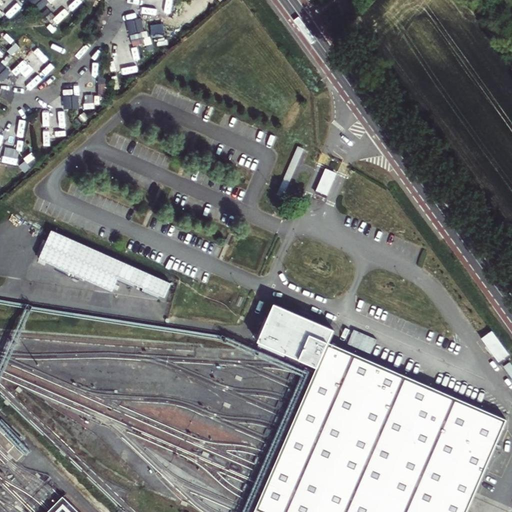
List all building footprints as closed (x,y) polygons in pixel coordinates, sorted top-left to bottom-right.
[(30,0),(39,9),(48,1),(47,0),(30,0)] [(144,40),(142,18),(129,19),(130,41),(144,40)] [(163,23),(151,24),(153,41),(165,40),(163,23)] [(0,79),(2,82),(11,72),(0,62),(0,79)] [(64,96),(65,108),(79,107),(79,95),(64,96)] [(44,127),(44,137),(52,137),(52,127),(44,127)] [(326,170),(316,193),(326,197),(336,174),(326,170)] [(27,243),(35,224),(18,217),(13,228),(8,226),(0,243),(5,245),(10,236),(27,243)] [(52,233),(39,276),(55,280),(68,238),(52,233)] [(168,301),(176,281),(75,243),(63,274),(93,285),(97,274),(168,301)] [(329,343),(334,330),(274,304),(258,342),(318,368),(314,378),(308,391),(302,405),(296,419),(290,433),(283,448),(277,461),(271,476),(265,489),(259,503),(256,510),(259,511),(466,511),(468,510),(473,497),(507,420),(329,343)] [(353,330),(346,344),(371,356),(377,341),(353,330)] [(501,365),(503,363),(511,358),(491,331),(482,339),(501,365)] [(14,446),(0,431),(0,444),(8,453),(14,446)] [(72,511),(62,501),(61,502),(55,509),(51,511),(72,511)]
